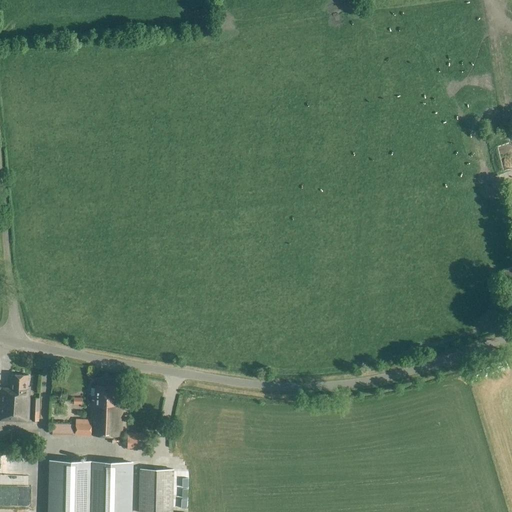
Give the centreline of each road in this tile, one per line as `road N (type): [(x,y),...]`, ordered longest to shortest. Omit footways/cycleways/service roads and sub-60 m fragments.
road 1 (unclassified): [(12,342),(211,379),(316,388),(392,376),(511,335)]
road 2 (unclassified): [(12,342),(0,185)]
